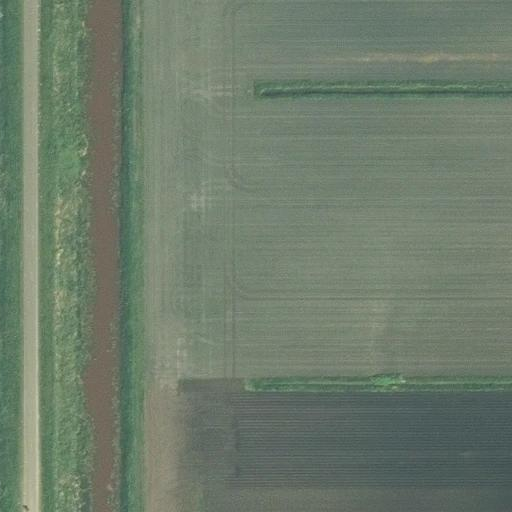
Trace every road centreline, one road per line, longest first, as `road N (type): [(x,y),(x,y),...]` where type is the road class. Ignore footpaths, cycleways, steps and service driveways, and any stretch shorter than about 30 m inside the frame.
road 1 (track): [(135,0),(136,511)]
road 2 (tertiary): [(28,511),(27,0)]
